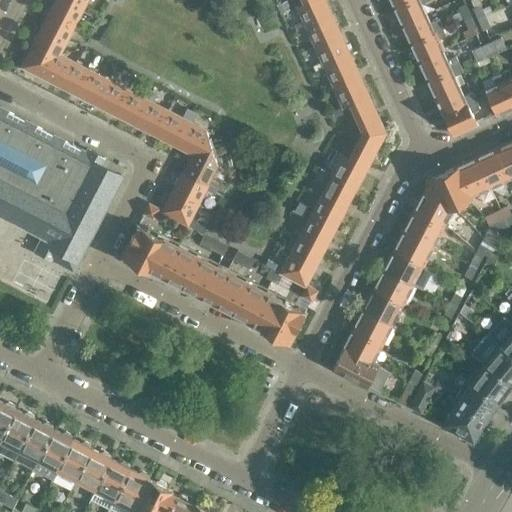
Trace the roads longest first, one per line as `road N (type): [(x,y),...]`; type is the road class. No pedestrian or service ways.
road 1 (residential): [(99,270),(156,160),(0,85)]
road 2 (residential): [(300,371),(405,170),(425,158)]
road 3 (residential): [(300,371),(99,270)]
road 4 (residential): [(44,377),(241,481)]
road 5 (residential): [(496,474),(300,371)]
road 6 (residential): [(425,158),(354,0)]
road 7 (residential): [(241,481),(300,371)]
road 8 (residential): [(99,270),(44,377)]
